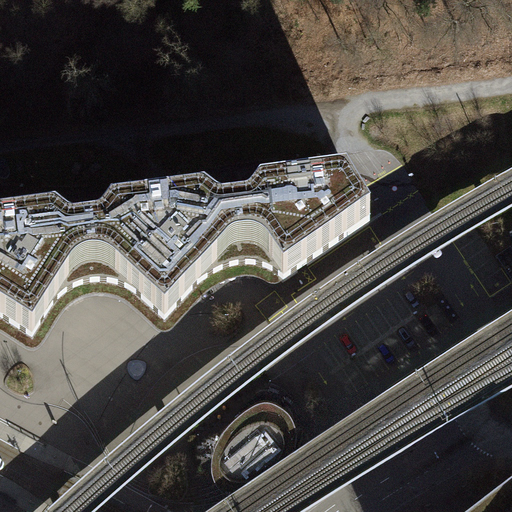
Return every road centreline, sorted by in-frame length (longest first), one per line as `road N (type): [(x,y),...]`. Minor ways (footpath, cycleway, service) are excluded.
road 1 (track): [(0,143),(511,82)]
road 2 (unclassified): [(354,511),(484,429)]
